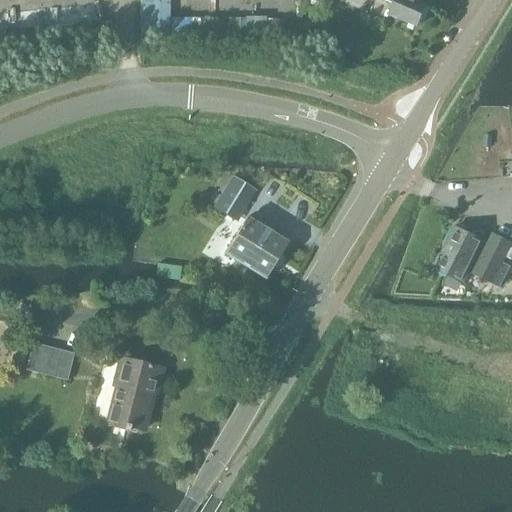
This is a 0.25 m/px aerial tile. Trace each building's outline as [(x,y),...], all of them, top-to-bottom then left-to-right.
[(230,16),(172,16),(172,0),(141,0),(141,39),(230,40),(230,16)] [(417,28),(427,6),(414,0),(382,0),(394,5),(389,16),(417,28)] [(285,37),(285,16),(241,17),(241,38),(285,37)] [(214,209),(234,221),(253,191),(232,178),(214,209)] [(225,254),(265,280),(286,246),(246,220),(225,254)] [(489,245),(455,228),(447,246),(450,248),(438,272),(463,285),(469,273),(500,289),(510,269),(502,265),(511,246),(493,236),(489,245)] [(67,382),(74,355),(32,345),(25,372),(67,382)] [(158,385),(161,372),(158,371),(158,370),(123,361),(123,362),(119,361),(113,387),(116,388),(107,426),(125,431),(124,433),(128,434),(129,429),(143,432),(155,384),(158,385)]
